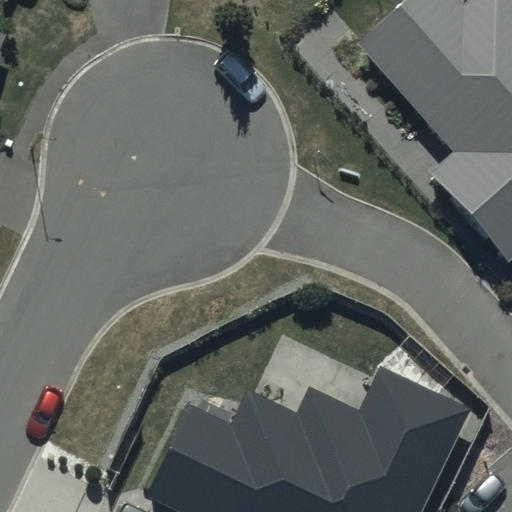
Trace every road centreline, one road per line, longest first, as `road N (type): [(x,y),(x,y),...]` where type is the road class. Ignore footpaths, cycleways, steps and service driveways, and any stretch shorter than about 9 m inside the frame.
road 1 (residential): [(511,371),(417,268),(160,163)]
road 2 (residential): [(0,430),(61,301),(160,163)]
